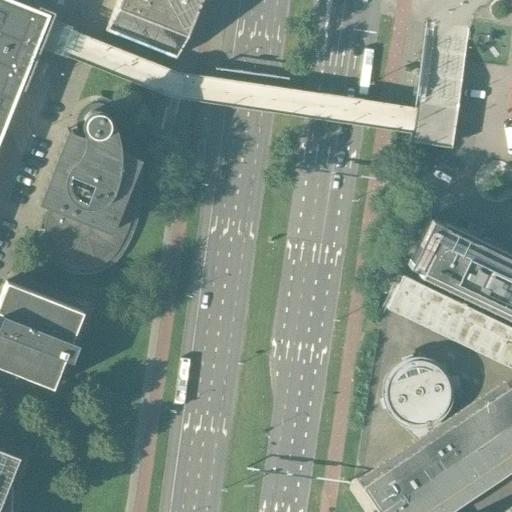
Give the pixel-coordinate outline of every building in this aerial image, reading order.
[(36,48),(39,42),(42,33),(47,20),(50,13),(13,0),(0,0),(0,142),(12,111),(25,77),(36,48)] [(116,0),(104,30),(175,58),(197,0),(116,0)] [(93,103),(91,103),(90,103),(92,110),(91,111),(90,111),(88,112),(86,114),(84,116),(84,117),(83,120),(82,122),(82,123),(82,124),(75,124),(75,129),(76,132),(66,128),(36,202),(49,207),(48,210),(47,212),(46,214),(45,216),(44,218),(44,221),(43,224),(43,227),(43,230),(43,233),(43,235),(44,238),(44,240),(45,243),(46,245),(47,248),(49,250),(51,253),(53,255),(55,257),(58,260),(62,263),(64,264),(68,266),(73,268),(75,268),(78,269),(81,269),(85,269),(88,269),(92,268),(96,267),(100,265),(104,263),(107,261),(110,259),(112,256),(114,254),(117,250),(118,248),(120,244),(122,240),(124,236),(127,229),(128,226),(130,222),(131,219),(132,214),(133,208),(134,202),(135,197),(136,191),(136,185),(136,179),(135,173),(135,169),(139,159),(139,158),(132,155),(130,148),(128,142),(125,135),(124,131),(120,124),(117,119),(113,113),(111,110),(109,108),(106,106),(105,105),(102,104),(100,103),(97,102),(94,102),(93,103)] [(387,413),(390,416),(392,419),(419,443),(414,446),(358,483),(375,509),(377,511),(442,511),(511,465),(511,252),(442,219),(440,222),(429,217),(409,259),(408,260),(420,266),(417,273),(418,274),(511,318),(511,328),(402,276),(386,308),(511,367),(511,380),(443,427),(439,421),(443,416),(447,411),(449,405),(451,399),(451,392),(451,386),(449,380),(446,374),(443,369),(440,366),(436,363),(432,360),(428,359),(423,357),(419,357),(414,357),(410,357),(405,358),(401,360),(397,362),(393,365),(390,368),(387,371),(385,375),(383,379),(381,384),(380,388),(380,392),(380,396),(381,399),(382,403),(383,407),(385,410),(387,413)] [(82,311),(5,281),(0,293),(0,366),(51,387),(63,358),(71,361),(78,343),(70,340),(82,311)] [(0,511),(8,511),(10,483),(7,482),(18,455),(0,448),(0,511)]
